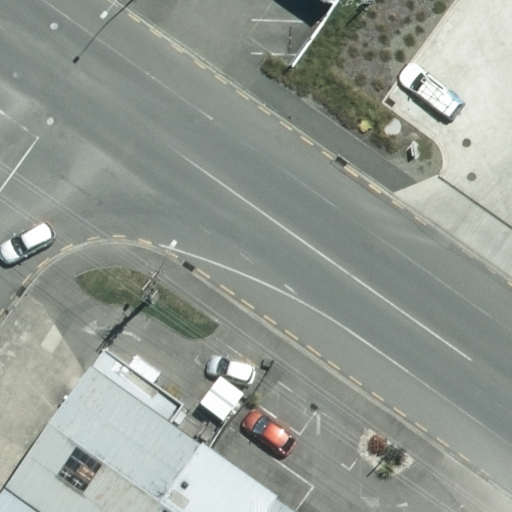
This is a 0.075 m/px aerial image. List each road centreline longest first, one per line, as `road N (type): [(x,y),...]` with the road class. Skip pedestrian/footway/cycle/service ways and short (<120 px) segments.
road 1 (secondary): [(77,84),(511,390)]
road 2 (tertiary): [(0,192),(77,84)]
